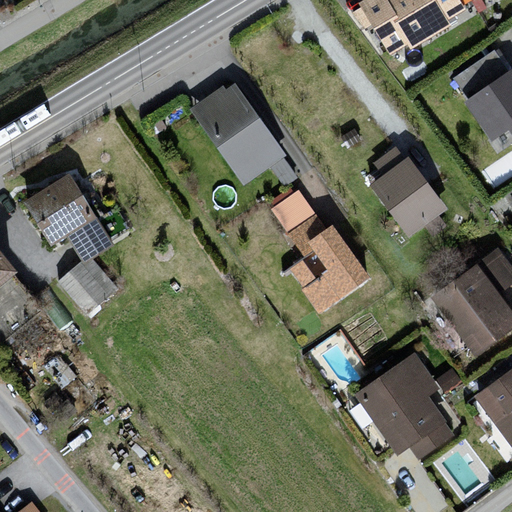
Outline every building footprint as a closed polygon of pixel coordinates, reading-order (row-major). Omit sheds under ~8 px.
[(362,0),(352,6),(380,56),(477,0),(362,0)] [(511,88),(487,54),(447,79),(489,147),(511,131),(511,88)] [(222,88),(184,113),(239,189),(278,161),(222,88)] [(355,174),(400,241),(436,213),(391,150),(355,174)] [(60,173),(15,201),(44,247),(61,237),(78,265),(106,248),(60,173)] [(291,189),(263,209),(301,260),(284,273),(313,313),(358,280),(291,189)] [(511,277),(492,252),(427,299),(468,359),(511,327),(511,317),(495,293),(511,280),(511,277)] [(408,355),(352,394),(391,451),(403,443),(414,459),(451,433),(427,397),(434,393),(408,355)] [(511,367),(471,397),(511,455),(511,367)]
